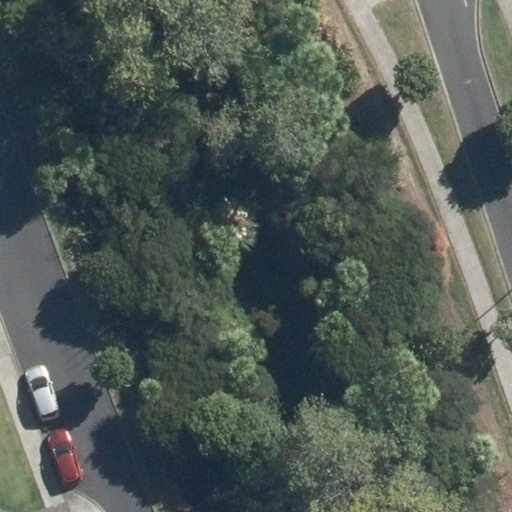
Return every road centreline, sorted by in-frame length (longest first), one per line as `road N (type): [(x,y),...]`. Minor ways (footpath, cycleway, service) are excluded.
road 1 (residential): [(125,511),(0,174)]
road 2 (residential): [(445,0),(511,211)]
